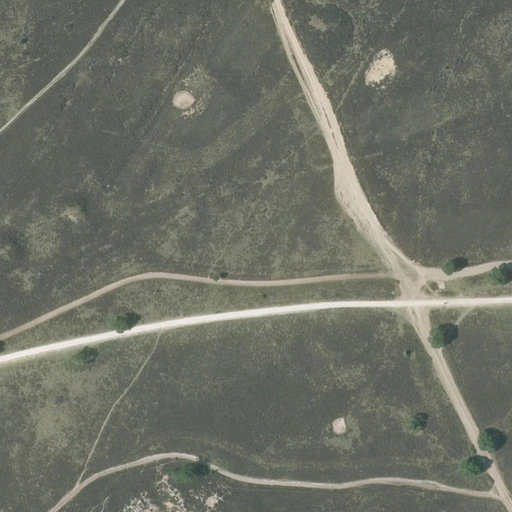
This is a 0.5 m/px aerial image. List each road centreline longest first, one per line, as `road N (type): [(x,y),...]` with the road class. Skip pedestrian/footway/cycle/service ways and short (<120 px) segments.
road 1 (unknown): [(0,338),(150,276),(252,284),(422,271),(452,276),(511,264)]
road 2 (track): [(413,304),(276,0)]
road 3 (track): [(500,491),(413,304)]
